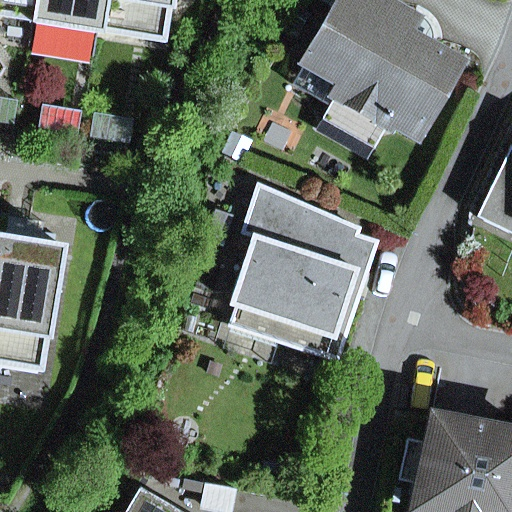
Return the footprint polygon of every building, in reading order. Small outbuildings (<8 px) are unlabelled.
[(0,0),(0,16),(33,22),(36,0),(0,0)] [(36,0),(33,22),(97,32),(102,0),(36,0)] [(163,43),(169,0),(102,0),(97,32),(163,43)] [(415,133),(454,64),(402,34),(410,21),(382,5),(384,0),(340,0),(306,61),(342,82),(335,94),(387,123),(389,119),(415,133)] [(372,149),(387,123),(335,94),(321,120),(372,149)] [(0,123),(13,126),(17,101),(0,98),(0,123)] [(37,130),(77,136),(81,112),(41,105),(37,130)] [(89,138),(129,145),(133,120),(93,113),(89,138)] [(511,142),(476,218),(511,235),(511,142)] [(327,353),(354,271),(345,267),(355,236),(357,229),(257,186),(241,233),(251,237),(228,305),(235,307),(284,323),(277,342),(325,358),(327,353)] [(40,243),(43,222),(8,216),(5,237),(40,243)] [(0,366),(41,373),(61,246),(40,243),(5,237),(0,236),(0,366)] [(327,353),(337,357),(375,243),(355,236),(345,267),(354,271),(327,353)] [(229,326),(277,342),(284,323),(235,307),(229,326)] [(397,480),(417,484),(412,511),(418,511),(511,511),(511,433),(430,418),(425,445),(405,441),(397,480)] [(152,473),(128,511),(230,511),(235,490),(152,473)]
